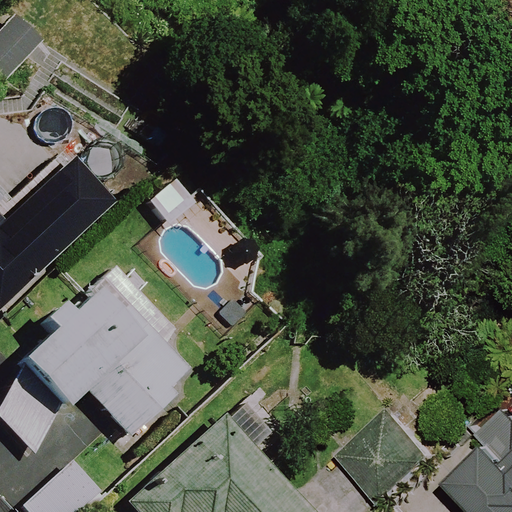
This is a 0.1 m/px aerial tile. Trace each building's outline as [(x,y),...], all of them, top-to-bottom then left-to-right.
[(87,3),(81,0),(23,0),(20,7),(73,33),(87,3)] [(11,215),(0,202),(0,307),(111,209),(70,163),(11,215)] [(106,272),(10,362),(62,417),(84,396),(127,441),(201,372),(163,331),(106,272)] [(511,511),(511,405),(485,434),(498,447),(459,488),(484,511),(511,511)] [(440,460),(400,414),(349,460),(389,505),(440,460)] [(306,511),(219,417),(123,506),(128,511),(306,511)] [(86,511),(100,501),(69,465),(19,509),(21,511),(86,511)]
